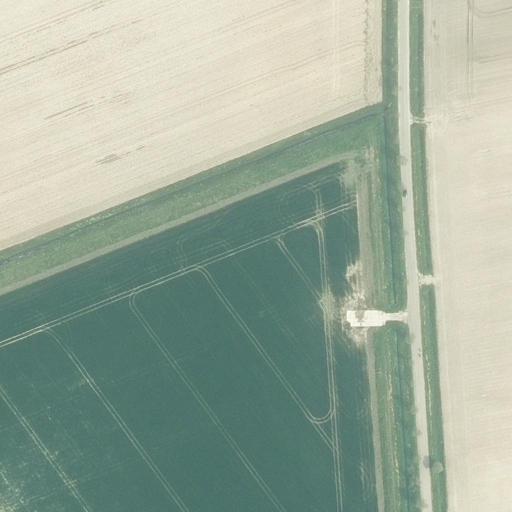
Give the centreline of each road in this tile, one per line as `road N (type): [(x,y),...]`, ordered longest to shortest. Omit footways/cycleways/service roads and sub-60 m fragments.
road 1 (track): [(0,277),(363,133),(372,140),(378,308),(387,317),(414,316)]
road 2 (unclassified): [(427,511),(403,0)]
